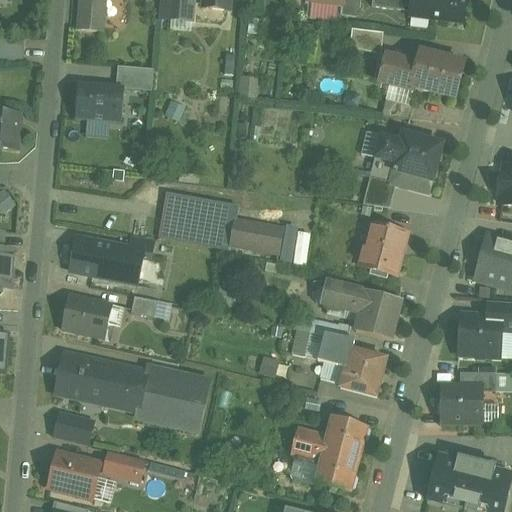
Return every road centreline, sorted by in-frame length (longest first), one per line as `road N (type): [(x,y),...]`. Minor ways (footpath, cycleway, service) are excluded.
road 1 (residential): [(379,511),(511,0)]
road 2 (residential): [(23,413),(47,177)]
road 3 (residential): [(47,177),(62,0)]
